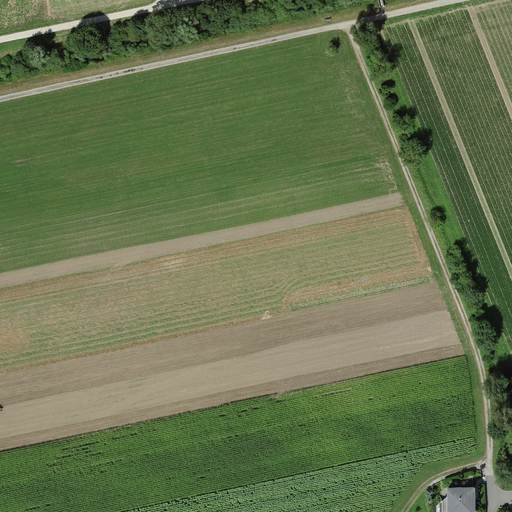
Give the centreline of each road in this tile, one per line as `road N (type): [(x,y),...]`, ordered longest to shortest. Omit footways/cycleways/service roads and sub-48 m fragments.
road 1 (track): [(348,23),(469,327),(486,393),(491,464)]
road 2 (track): [(452,0),(0,99)]
road 3 (track): [(0,40),(189,0)]
